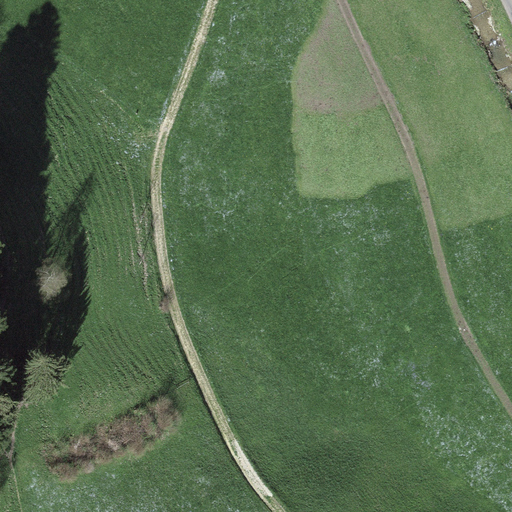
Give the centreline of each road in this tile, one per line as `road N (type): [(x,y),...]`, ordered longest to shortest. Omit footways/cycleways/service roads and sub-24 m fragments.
road 1 (track): [(208,0),(150,173),(160,272),(201,390),(279,511)]
road 2 (track): [(338,0),(398,131),(468,337),(511,412)]
